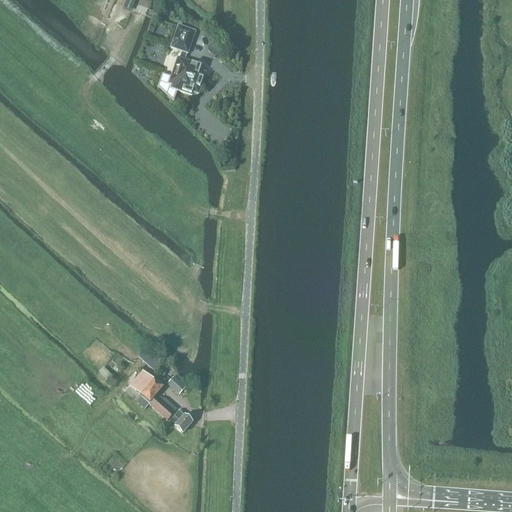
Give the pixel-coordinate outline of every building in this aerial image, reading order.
[(133,10),(135,0),(119,0),(117,6),(133,10)] [(177,59),(171,78),(174,79),(171,90),(191,96),(192,93),(197,95),(205,74),(194,71),(196,66),(184,62),(187,54),(194,33),(178,27),(170,48),(181,52),(179,60),(177,59)] [(156,362),(144,352),(138,359),(150,369),(156,362)] [(106,380),(111,377),(105,368),(100,371),(106,380)] [(143,411),(148,406),(166,422),(173,414),(154,398),(162,390),(143,373),(124,394),(143,411)] [(167,378),(164,382),(167,385),(178,396),(185,389),(173,378),(170,381),(167,378)] [(171,421),(176,425),(174,428),(182,435),(192,424),(184,417),(183,417),(178,412),(171,421)]
